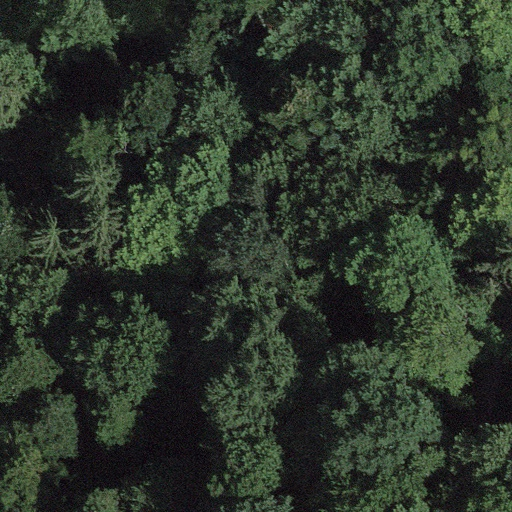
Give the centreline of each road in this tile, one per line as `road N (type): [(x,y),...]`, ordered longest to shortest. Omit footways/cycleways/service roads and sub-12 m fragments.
road 1 (track): [(175,0),(163,72),(135,128),(0,270)]
road 2 (track): [(511,336),(496,379),(476,511)]
